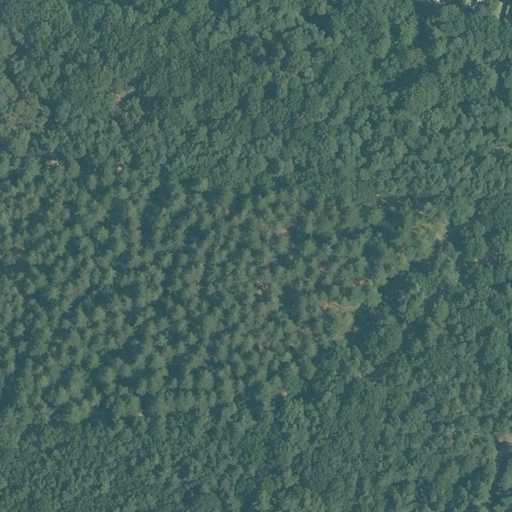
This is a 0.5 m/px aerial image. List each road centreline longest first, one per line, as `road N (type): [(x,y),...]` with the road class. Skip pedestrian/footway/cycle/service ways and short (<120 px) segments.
road 1 (track): [(477,209),(0,158)]
road 2 (track): [(511,243),(477,251),(392,358),(356,386),(280,406)]
road 3 (track): [(280,406),(0,433)]
road 4 (track): [(280,406),(477,209)]
road 5 (track): [(327,191),(296,125),(198,51),(212,14)]
